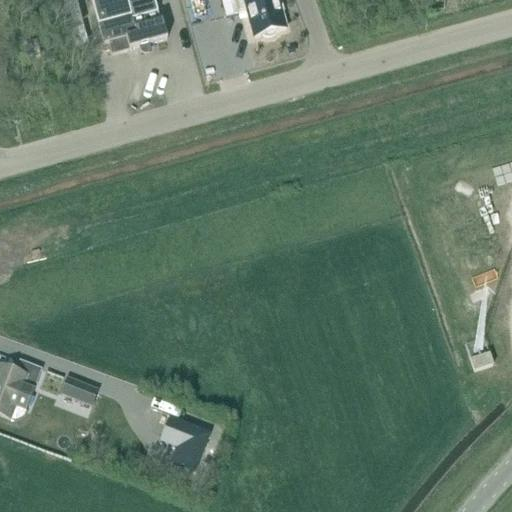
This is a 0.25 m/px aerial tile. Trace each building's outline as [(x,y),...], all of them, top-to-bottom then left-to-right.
[(112,58),(152,47),(169,42),(164,23),(160,24),(153,0),(90,0),(98,28),(99,28),(104,47),(109,46),(112,58)] [(234,0),(230,1),(234,18),(247,14),(254,41),(262,39),(266,40),(269,41),(274,39),(276,37),(278,34),(286,32),(281,15),(284,14),(281,4),(279,4),(277,0),(234,0)] [(37,44),(24,48),(28,63),(41,59),(37,44)] [(490,356),(470,363),(474,374),(494,368),(490,356)] [(25,419),(36,389),(42,373),(20,363),(16,375),(0,369),(0,419),(10,423),(11,422),(15,424),(18,423),(25,419)] [(69,381),(62,396),(92,408),(98,393),(69,381)] [(171,420),(161,445),(177,451),(171,466),(196,476),(202,461),(211,436),(171,420)]
